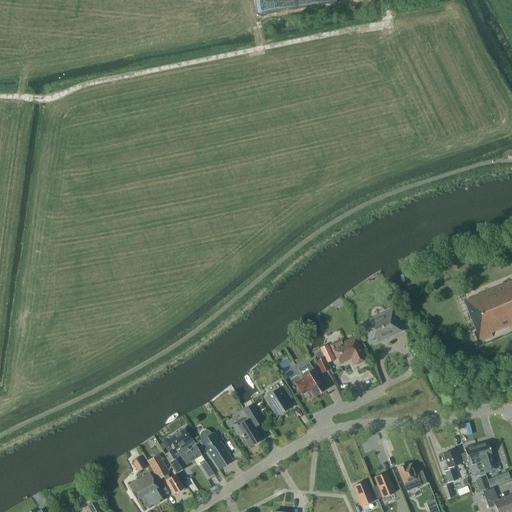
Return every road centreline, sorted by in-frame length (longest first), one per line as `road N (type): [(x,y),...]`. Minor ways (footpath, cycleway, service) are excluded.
road 1 (residential): [(327,431),(511,411)]
road 2 (residential): [(194,511),(327,431)]
